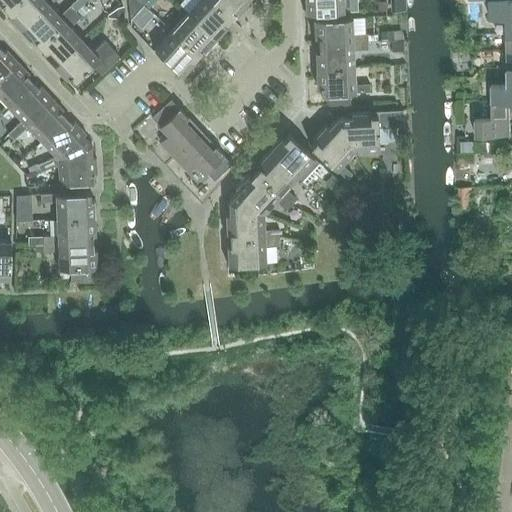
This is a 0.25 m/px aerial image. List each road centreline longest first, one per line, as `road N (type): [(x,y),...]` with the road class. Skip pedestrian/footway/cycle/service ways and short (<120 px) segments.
road 1 (residential): [(289,0),(292,37),(212,117)]
road 2 (residential): [(84,112),(0,22)]
